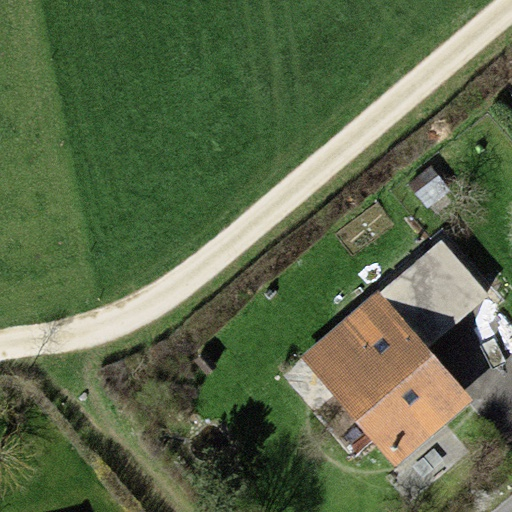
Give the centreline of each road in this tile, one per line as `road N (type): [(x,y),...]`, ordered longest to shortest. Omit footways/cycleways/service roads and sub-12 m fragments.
road 1 (track): [(511,15),(161,308),(111,333),(0,351)]
road 2 (track): [(179,511),(24,348)]
